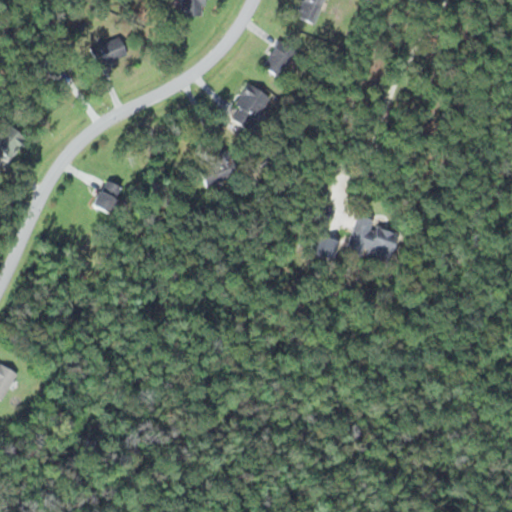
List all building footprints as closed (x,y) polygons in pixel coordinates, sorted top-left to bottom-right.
[(204,0),(179,0),(179,15),(205,15),(204,0)] [(321,0),(295,0),(290,15),(313,23),(321,0)] [(125,53),(117,35),(85,49),(94,67),(125,53)] [(296,53),(285,43),(265,67),(277,77),(296,53)] [(0,124),(0,160),(21,139),(3,122),(0,124)] [(204,187),(230,174),(220,155),(195,168),(204,187)] [(104,213),(119,187),(103,178),(88,204),(104,213)] [(353,217),(343,250),(384,263),(395,230),(353,217)] [(0,400),(14,372),(0,364),(0,400)]
